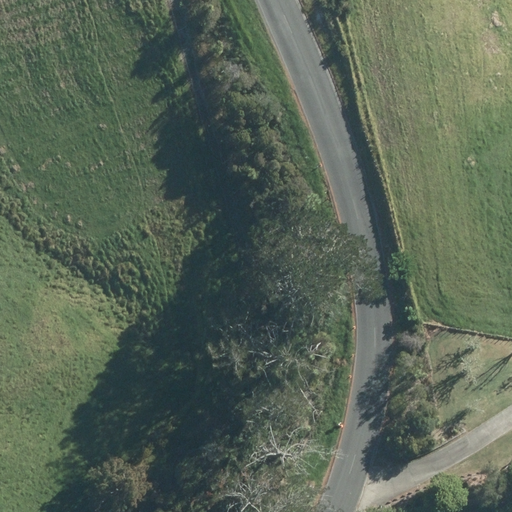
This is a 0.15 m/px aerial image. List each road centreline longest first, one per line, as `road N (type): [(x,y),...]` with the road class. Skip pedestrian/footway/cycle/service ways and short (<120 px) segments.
road 1 (unclassified): [(308,511),(346,393),(343,182),(273,0)]
road 2 (track): [(309,508),(511,415)]
